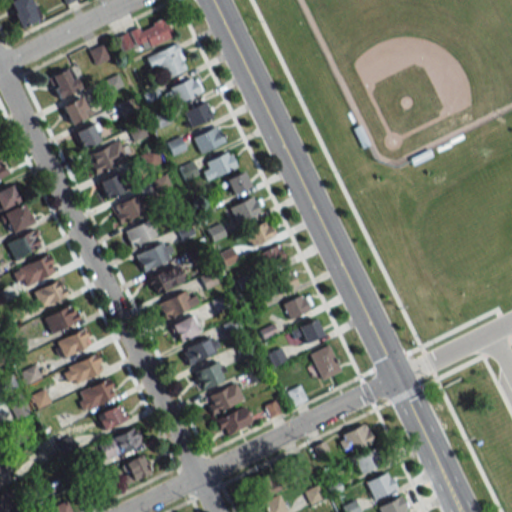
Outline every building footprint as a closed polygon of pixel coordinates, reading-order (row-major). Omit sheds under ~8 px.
[(17,27),(36,20),(28,0),(8,0),(6,1),(17,27)] [(170,38),(162,18),(114,37),(119,50),(133,45),(136,51),(170,38)] [(164,77),(185,68),(175,43),(144,56),(150,71),(160,67),(164,77)] [(87,51),(94,65),(107,58),(100,44),(87,51)] [(53,97),(77,90),(70,67),(47,74),(53,97)] [(167,87),(188,77),(190,80),(191,79),(198,92),(175,103),(167,87)] [(59,105),(68,124),(90,113),(81,95),(59,105)] [(180,111),(201,101),(203,104),(204,103),(211,116),(188,127),(180,111)] [(100,139),(91,122),(72,132),(80,149),(100,139)] [(190,137),(211,126),(213,130),(215,129),(221,142),(198,153),(190,137)] [(84,157),(94,174),(125,157),(116,140),(84,157)] [(145,166),(157,160),(153,150),(141,155),(145,166)] [(203,161),(224,151),(226,154),(228,153),(234,166),(211,177),(203,161)] [(224,180),(231,193),(248,184),(241,171),(224,180)] [(96,181),(104,198),(120,191),(112,173),(96,181)] [(0,188),(0,208),(18,201),(11,184),(0,188)] [(143,211),(134,194),(109,207),(118,224),(143,211)] [(227,207),(234,222),(259,210),(252,195),(227,207)] [(0,213),(0,215),(9,233),(31,221),(22,203),(0,213)] [(154,236),(148,219),(122,230),(129,246),(154,236)] [(249,246),(272,236),(265,220),(242,230),(249,246)] [(39,245),(32,229),(3,243),(11,259),(39,245)] [(171,255),(162,239),(133,256),(142,272),(171,255)] [(283,260),(277,244),(255,253),(262,268),(283,260)] [(10,270),(17,287),(53,272),(46,254),(10,270)] [(145,277),(153,293),(180,280),(172,264),(145,277)] [(266,279),(271,294),(295,285),(290,270),(266,279)] [(33,309),(63,295),(56,280),(25,294),(33,309)] [(195,303),(188,288),(156,303),(163,318),(195,303)] [(279,303),(298,293),(300,297),(302,296),(308,309),(287,319),(279,303)] [(49,333),(77,319),(69,303),(41,318),(49,333)] [(176,342),(199,330),(191,313),(167,325),(176,342)] [(305,346),(322,337),(313,319),(295,328),(305,346)] [(53,343),(62,358),(90,341),(81,326),(53,343)] [(179,351),(187,365),(217,348),(210,334),(179,351)] [(339,370),(329,350),(310,359),(320,379),(339,370)] [(102,370),(95,353),(59,368),(66,385),(102,370)] [(199,389),(224,376),(216,360),(191,373),(199,389)] [(73,393),(82,410),(114,395),(106,378),(73,393)] [(202,398),(211,414),(241,398),(233,382),(202,398)] [(124,420),(119,404),(94,412),(99,428),(124,420)] [(212,421),(221,436),(250,421),(241,405),(212,421)] [(346,453),(372,440),(363,422),(337,435),(346,453)] [(139,442),(132,427),(96,444),(104,459),(139,442)] [(351,457),(358,474),(381,463),(374,447),(351,457)] [(121,476),(126,484),(149,470),(140,454),(123,463),(128,472),(121,476)] [(0,460),(0,482),(10,478),(1,460),(0,460)] [(255,501),(280,486),(271,470),(245,484),(255,501)] [(363,482),(384,471),(386,475),(388,474),(394,486),(371,498),(363,482)] [(282,511),(285,510),(276,493),(256,504),(260,511),(282,511)] [(0,511),(7,511),(8,495),(0,494),(0,511)] [(377,511),(404,511),(402,509),(404,508),(398,495),(375,507),(377,511)]
